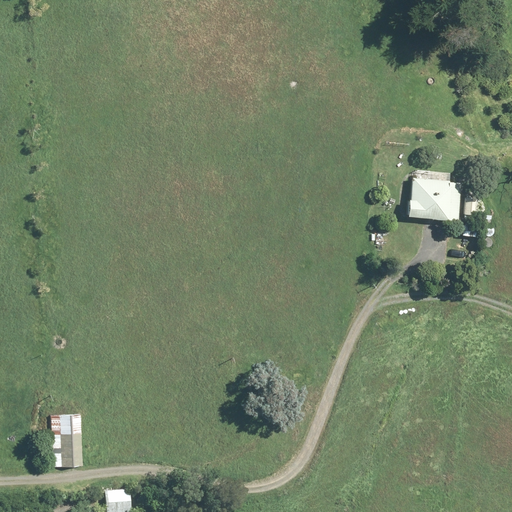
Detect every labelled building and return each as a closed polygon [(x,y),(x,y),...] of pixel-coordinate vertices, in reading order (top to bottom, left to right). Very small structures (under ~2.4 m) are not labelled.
[(459,221),(461,182),(413,179),(412,199),(409,199),(408,218),(459,221)] [(475,218),(476,199),(463,198),(462,218),(475,218)] [(492,210),(486,210),(485,224),(484,225),(483,226),(483,227),(482,228),(482,229),(482,230),(482,231),(482,232),(483,233),(483,234),(484,234),(484,235),(485,236),(486,236),(487,236),(488,236),(489,237),(490,236),(491,236),(492,236),(492,235),(493,235),(494,234),(494,233),(495,232),(495,231),(495,230),(495,229),(495,228),(495,227),(494,226),(493,225),(492,224),(492,210)] [(405,313),(390,316),(391,324),(406,321),(405,313)] [(83,465),(81,414),(50,415),(52,466),(83,465)] [(134,511),(131,487),(104,489),(106,511),(134,511)]
